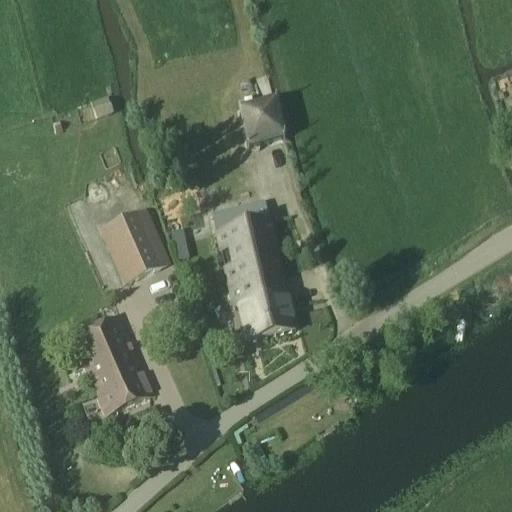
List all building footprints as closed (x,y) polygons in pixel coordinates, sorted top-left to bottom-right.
[(114,117),(109,101),(91,107),(96,123),(114,117)] [(276,107),(271,108),(240,115),(248,152),(280,144),(284,143),(276,107)] [(172,270),(146,213),(99,234),(124,291),(172,270)] [(269,222),(215,235),(236,319),(240,318),(246,344),(296,332),(269,222)] [(89,379),(135,359),(117,319),(72,339),(89,379)] [(152,398),(135,359),(89,379),(106,418),(152,398)]
